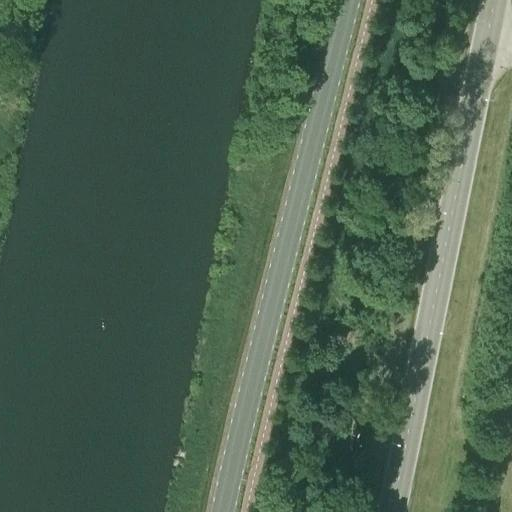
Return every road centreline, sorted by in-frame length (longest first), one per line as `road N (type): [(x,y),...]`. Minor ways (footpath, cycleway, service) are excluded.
road 1 (tertiary): [(224,511),(346,0)]
road 2 (unclassified): [(400,511),(499,0)]
